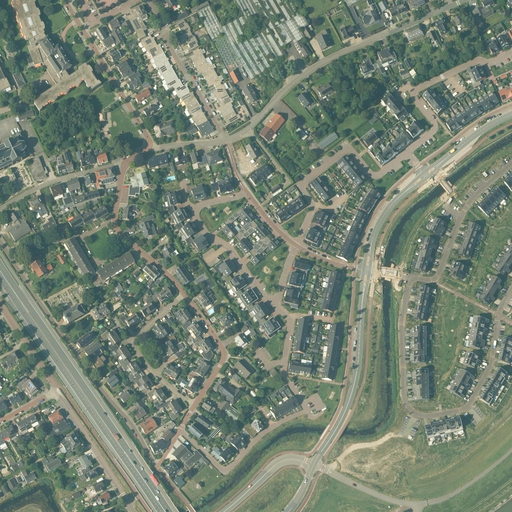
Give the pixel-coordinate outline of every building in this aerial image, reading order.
[(28,47),(30,55),(26,56),(29,64),(33,63),(34,66),(42,64),(57,86),(39,98),(38,97),(35,99),(36,102),(34,103),(39,112),(40,112),(42,109),(41,108),(50,102),(51,103),(54,102),(55,102),(57,99),(56,98),(62,94),(63,95),(66,94),(67,94),(69,91),(68,90),(74,86),(75,87),(78,86),(79,86),(81,84),(80,82),(83,80),(87,85),(86,86),(88,89),(90,88),(92,91),(101,85),(98,82),(97,83),(91,74),(92,73),(91,70),(91,69),(88,67),(87,68),(85,65),(78,69),(79,71),(69,78),(65,72),(71,67),(64,56),(65,56),(63,53),(60,49),(58,46),(55,49),(47,38),(46,39),(44,35),(43,31),(44,30),(44,27),(42,24),(41,24),(38,17),(40,17),(40,13),(39,13),(38,10),(36,10),(34,4),(35,3),(34,0),(12,0),(13,3),(12,4),(12,7),(14,10),(15,10),(18,17),(16,17),(17,21),(18,24),(20,24),(22,30),(21,31),(21,34),(21,35),(23,38),(24,37),(26,41),(28,40),(30,46),(28,47)] [(173,3),(176,1),(175,0),(164,0),(169,9),(175,6),(173,3)] [(208,2),(196,8),(212,40),(224,34),(225,35),(213,41),(222,60),(229,74),(236,71),(235,69),(242,66),(251,80),(250,81),(254,88),(258,85),(263,92),(280,81),(271,67),(272,66),(271,63),(276,60),(280,58),(285,55),(281,48),(287,45),(292,42),(294,44),(300,55),(302,54),(304,58),(309,55),(305,48),(304,48),(301,43),(306,40),(305,38),(300,31),(301,30),(307,27),(309,26),(302,14),(301,15),(292,0),(235,0),(244,16),(221,28),(208,2)] [(344,0),(348,7),(361,0),(366,0),(369,7),(370,6),(373,12),(366,15),(366,16),(362,18),(365,25),(370,23),(370,25),(370,24),(379,21),(377,16),(380,14),(375,4),(373,5),(370,0),(344,0)] [(417,7),(413,0),(407,3),(410,10),(417,7)] [(485,8),(481,10),(483,15),(490,11),(489,8),(491,7),(495,5),(492,0),(487,0),(482,3),(485,8)] [(398,5),(394,6),(399,15),(406,12),(402,6),(399,7),(398,5)] [(392,10),(389,12),(392,18),(398,16),(399,15),(394,6),(391,8),(392,10)] [(136,13),(127,18),(129,21),(135,32),(136,35),(139,40),(140,41),(140,42),(141,41),(146,38),(143,32),(146,30),(141,21),(147,17),(142,7),(135,10),(135,11),(136,13)] [(179,21),(190,15),(187,9),(183,12),(183,13),(176,17),(179,21)] [(479,30),(485,27),(479,16),(473,19),(479,30)] [(462,29),(470,26),(468,21),(463,23),(460,17),(454,20),(457,27),(461,25),(462,29)] [(446,25),(443,19),(435,23),(438,29),(439,29),(442,35),(448,33),(445,26),(446,25)] [(116,20),(109,24),(112,30),(113,30),(114,32),(118,30),(117,28),(120,26),(116,20)] [(129,21),(121,25),(127,36),(135,32),(129,21)] [(178,27),(181,31),(189,27),(187,23),(186,24),(184,21),(174,26),(175,28),(178,27)] [(409,42),(423,36),(419,25),(404,31),(409,42)] [(180,37),(181,39),(191,34),(190,31),(191,30),(189,27),(181,31),(183,36),(180,37)] [(307,27),(301,30),(307,41),(314,37),(307,27)] [(355,33),(352,27),(347,29),(347,28),(340,31),(344,40),(351,37),(350,35),(355,33)] [(100,40),(102,43),(108,40),(108,39),(106,36),(101,29),(95,32),(100,40)] [(124,42),(118,30),(111,34),(112,37),(115,43),(117,46),(124,42)] [(325,36),(316,40),(321,51),(331,47),(326,36),(329,34),(327,30),(323,31),(325,36)] [(437,41),(433,31),(428,34),(432,43),(437,41)] [(191,34),(181,39),(182,41),(185,40),(188,44),(196,40),(194,36),(196,35),(194,32),(191,34)] [(509,38),(505,32),(502,34),(502,35),(497,37),(503,50),(509,46),(506,40),(509,38)] [(146,38),(141,41),(143,43),(142,44),(146,52),(158,45),(157,46),(155,41),(154,42),(150,36),(146,38)] [(108,40),(102,43),(104,48),(105,47),(106,49),(114,44),(115,43),(112,37),(111,37),(109,38),(108,39),(108,40)] [(495,46),(498,44),(495,38),(492,40),(492,41),(487,44),(493,55),(498,52),(495,46)] [(196,40),(188,44),(190,48),(187,50),(188,52),(199,47),(197,44),(198,43),(196,40)] [(158,45),(146,52),(147,53),(149,52),(150,55),(152,59),(163,53),(161,48),(160,49),(158,45)] [(192,60),(194,65),(205,59),(200,49),(199,50),(198,49),(193,52),(194,55),(191,56),(193,60),(192,60)] [(386,50),(382,52),(388,66),(389,66),(397,62),(396,59),(392,51),(392,52),(389,53),(388,49),(387,50),(386,50),(386,49),(386,50)] [(117,52),(110,56),(112,60),(113,62),(114,61),(115,63),(117,62),(116,60),(121,58),(119,55),(121,53),(119,51),(117,52)] [(378,54),(377,54),(381,63),(377,65),(379,68),(382,66),(383,68),(388,66),(382,52),(378,54),(378,53),(378,54)] [(163,53),(152,59),(153,60),(155,63),(158,68),(159,68),(159,69),(169,63),(168,61),(169,60),(168,60),(167,61),(166,60),(165,58),(166,57),(163,53)] [(121,64),(117,67),(117,68),(116,68),(117,70),(118,70),(120,73),(130,66),(128,63),(129,62),(126,58),(120,62),(121,64)] [(205,59),(194,65),(197,70),(198,69),(200,72),(213,65),(209,58),(206,60),(205,59)] [(369,58),(364,60),(363,61),(365,64),(359,67),(363,75),(370,72),(371,73),(375,71),(375,70),(370,58),(369,58)] [(0,92),(5,91),(10,88),(14,86),(11,80),(7,81),(6,79),(5,79),(1,72),(0,68),(0,64),(2,63),(0,59),(0,92)] [(404,61),(408,70),(413,68),(408,59),(404,61)] [(160,70),(159,70),(162,76),(164,80),(175,74),(173,69),(172,70),(170,67),(172,66),(171,65),(170,66),(169,63),(159,69),(160,70)] [(213,65),(200,72),(200,73),(202,71),(204,75),(203,75),(205,80),(216,73),(214,69),(212,66),(213,66),(213,65)] [(122,78),(123,77),(123,78),(128,75),(130,77),(135,74),(130,66),(120,73),(121,75),(121,76),(122,78)] [(481,67),(474,70),(473,67),(467,70),(471,79),(484,73),(481,67)] [(229,74),(235,85),(241,81),(236,70),(236,71),(229,74)] [(13,75),(19,88),(26,85),(19,72),(13,75)] [(135,74),(130,77),(129,78),(131,82),(127,84),(131,90),(141,84),(139,81),(141,80),(137,73),(135,74)] [(216,73),(205,80),(208,84),(209,84),(210,87),(214,85),(215,88),(221,85),(220,82),(223,80),(221,76),(219,77),(218,78),(216,73)] [(471,79),(472,78),(475,84),(473,85),(474,88),(481,85),(480,82),(486,79),(484,73),(471,79)] [(175,74),(164,80),(166,84),(169,89),(173,87),(174,88),(182,84),(180,81),(178,82),(176,79),(177,78),(175,74)] [(174,88),(170,90),(171,92),(175,90),(175,91),(179,99),(191,92),(190,93),(188,88),(187,89),(185,85),(183,86),(182,84),(174,88)] [(322,98),(332,92),(328,84),(317,91),(322,98)] [(217,90),(213,92),(215,96),(214,96),(217,101),(228,95),(225,90),(222,85),(221,86),(221,85),(215,88),(217,90)] [(250,86),(242,91),(245,96),(246,96),(250,104),(254,102),(256,101),(254,97),(255,97),(250,86)] [(503,90),(508,100),(511,98),(511,96),(508,87),(503,90)] [(138,103),(151,96),(147,90),(135,97),(138,103)] [(427,93),(427,94),(426,93),(421,95),(425,99),(425,100),(427,101),(435,95),(431,90),(427,93)] [(503,90),(498,92),(503,103),(508,100),(503,90)] [(191,92),(179,99),(180,100),(181,99),(183,102),(185,106),(196,100),(194,95),(193,96),(191,92)] [(304,93),(298,99),(305,108),(311,103),(313,105),(315,103),(311,98),(309,100),(304,93)] [(386,106),(395,99),(394,100),(389,93),(384,97),(385,98),(381,101),(384,104),(386,106)] [(494,106),(498,103),(492,93),(487,96),(494,106)] [(228,95),(217,101),(219,105),(220,104),(222,108),(220,109),(220,110),(232,103),(230,99),(228,95)] [(439,98),(438,99),(435,95),(427,101),(430,106),(439,98)] [(147,108),(143,111),(146,116),(149,116),(151,115),(151,116),(154,114),(154,113),(157,112),(156,111),(160,109),(157,105),(156,103),(158,102),(162,99),(160,96),(156,99),(149,103),(151,106),(150,107),(150,106),(147,108)] [(482,99),(489,109),(494,106),(487,96),(482,99)] [(434,110),(443,103),(439,98),(430,106),(434,110)] [(321,108),(326,105),(323,99),(318,103),(321,108)] [(386,106),(386,107),(387,106),(390,110),(389,111),(390,111),(399,104),(395,99),(386,106)] [(484,112),(489,109),(482,99),(478,102),(484,112)] [(196,100),(185,106),(188,110),(190,115),(191,115),(192,116),(202,111),(200,108),(202,107),(201,107),(200,108),(198,105),(199,104),(196,100)] [(473,105),(479,115),(480,115),(481,114),(482,113),(484,112),(478,102),(473,105)] [(232,103),(220,110),(222,113),(221,113),(223,118),(234,112),(232,107),(230,104),(232,103)] [(434,110),(438,115),(447,107),(443,103),(434,110)] [(394,116),(403,108),(399,104),(390,111),(392,114),(394,116)] [(469,108),(475,118),(479,115),(473,105),(469,108)] [(394,116),(398,121),(404,116),(405,118),(408,115),(403,108),(394,116)] [(464,111),(470,121),(475,118),(469,108),(464,111)] [(18,118),(15,119),(17,122),(19,122),(28,119),(34,116),(32,111),(17,116),(18,118)] [(193,117),(192,117),(195,123),(197,127),(208,121),(205,116),(204,117),(203,114),(205,113),(204,112),(203,113),(202,111),(192,116),(193,117)] [(470,121),(464,111),(464,112),(460,115),(466,124),(470,121)] [(234,112),(223,118),(226,122),(227,122),(229,125),(241,118),(238,115),(237,116),(234,112)] [(275,133),(284,121),(276,115),(265,127),(259,135),(268,142),(275,133)] [(456,117),(455,117),(462,127),(462,126),(466,124),(460,115),(456,117)] [(457,130),(462,127),(455,117),(453,118),(450,120),(457,130)] [(451,121),(446,124),(452,133),(457,130),(450,120),(451,121)] [(208,121),(197,127),(199,131),(201,134),(200,135),(202,138),(208,135),(206,132),(211,129),(209,126),(210,125),(208,121)] [(416,121),(411,126),(418,135),(424,131),(416,121)] [(157,138),(175,132),(171,122),(154,128),(157,138)] [(308,136),(298,126),(297,125),(292,130),(295,133),(304,141),(308,136)] [(413,139),(418,135),(411,126),(412,127),(407,131),(413,139)] [(0,170),(11,165),(12,165),(13,164),(16,162),(16,163),(18,162),(18,161),(21,160),(22,160),(23,160),(21,159),(25,157),(26,154),(26,153),(25,153),(24,153),(26,149),(27,149),(29,148),(24,138),(25,138),(21,132),(16,134),(16,135),(7,140),(8,143),(0,146),(0,170)] [(334,132),(328,136),(317,144),(322,150),(338,138),(334,132)] [(369,137),(368,136),(365,138),(366,140),(363,142),(368,147),(373,143),(375,145),(381,141),(374,133),(369,137)] [(400,136),(408,146),(413,141),(406,133),(401,137),(400,136)] [(400,136),(395,140),(403,149),(407,145),(408,146),(400,136)] [(399,153),(403,149),(395,140),(390,144),(398,154),(398,153),(399,153)] [(258,157),(260,156),(255,147),(254,148),(252,144),(246,148),(253,160),(258,157)] [(386,149),(393,158),(398,154),(390,144),(391,145),(388,147),(386,149)] [(381,153),(388,162),(393,158),(386,149),(386,150),(382,153),(381,153)] [(97,150),(94,152),(96,158),(96,157),(98,165),(107,162),(104,152),(98,154),(97,150)] [(214,163),(222,161),(219,151),(213,153),(213,152),(206,155),(209,166),(214,164),(214,163)] [(64,164),(66,173),(74,171),(71,161),(70,161),(68,152),(63,154),(66,164),(64,164)] [(86,157),(88,165),(95,164),(93,156),(92,156),(92,152),(87,154),(88,156),(86,157)] [(499,157),(502,163),(510,158),(507,152),(499,157)] [(88,165),(86,157),(86,156),(84,156),(84,154),(80,155),(79,153),(76,153),(78,161),(80,160),(82,167),(88,165)] [(191,155),(190,155),(194,165),(197,164),(198,167),(205,165),(207,164),(205,158),(202,159),(199,160),(197,153),(196,153),(195,153),(194,153),(193,153),(192,153),(192,154),(191,154),(191,155)] [(379,163),(382,167),(388,162),(381,153),(376,157),(380,162),(379,163)] [(168,164),(165,154),(147,159),(149,169),(168,164)] [(183,165),(189,163),(187,156),(181,158),(180,154),(173,156),(176,167),(183,165)] [(341,169),(350,162),(346,157),(337,164),(341,169)] [(26,166),(34,182),(35,182),(36,182),(40,181),(38,178),(48,173),(45,168),(42,169),(38,158),(29,162),(31,165),(26,166)] [(350,162),(341,169),(345,173),(354,166),(350,162)] [(66,173),(64,164),(56,166),(59,175),(66,173)] [(262,181),(272,174),(266,165),(256,173),(262,180),(262,181)] [(358,171),(354,166),(345,173),(349,178),(358,171)] [(240,167),(236,169),(240,175),(244,173),(240,167)] [(96,181),(94,182),(95,184),(96,186),(97,190),(103,188),(102,185),(114,182),(113,177),(114,177),(112,169),(96,173),(95,173),(96,177),(97,181),(96,181)] [(353,183),(361,176),(358,171),(349,178),(353,183)] [(262,180),(256,173),(249,179),(255,186),(262,180)] [(130,186),(129,196),(135,197),(135,194),(136,189),(140,188),(148,185),(145,174),(143,175),(142,174),(139,175),(138,176),(136,177),(137,177),(130,179),(132,185),(130,186)] [(86,183),(85,183),(86,187),(93,185),(94,189),(93,189),(94,192),(96,191),(97,191),(97,190),(96,186),(95,184),(94,182),(92,176),(85,178),(86,183)] [(361,176),(353,183),(357,187),(359,186),(361,184),(365,180),(361,176)] [(324,182),(320,177),(310,185),(314,189),(324,182)] [(222,180),(226,194),(229,193),(229,191),(231,191),(230,187),(233,186),(231,179),(222,181),(222,180)] [(78,180),(67,183),(69,192),(74,206),(84,202),(82,195),(75,198),(74,195),(81,192),(80,188),(78,180)] [(216,191),(219,190),(220,194),(223,193),(223,195),(226,194),(222,180),(217,182),(217,183),(214,184),(216,191)] [(317,194),(327,186),(324,182),(314,189),(317,194)] [(63,195),(59,185),(50,188),(54,198),(63,195)] [(202,188),(201,185),(195,186),(196,189),(191,190),(193,196),(204,193),(203,188),(202,188)] [(278,185),(269,191),(272,195),(281,189),(278,185)] [(327,186),(317,194),(320,198),(330,191),(327,186)] [(370,189),(366,194),(377,201),(377,200),(380,195),(377,194),(376,192),(375,193),(375,192),(376,191),(373,189),(372,191),(372,190),(370,189)] [(497,189),(491,195),(499,204),(504,200),(503,199),(505,196),(497,189)] [(94,192),(82,195),(84,202),(96,199),(100,198),(97,191),(96,191),(94,192)] [(330,191),(320,198),(324,203),(334,195),(330,191)] [(64,205),(58,207),(59,211),(66,209),(67,208),(74,206),(69,192),(64,194),(65,198),(62,199),(64,205)] [(168,202),(167,202),(180,199),(179,196),(178,196),(178,194),(170,196),(169,193),(163,194),(164,197),(167,197),(168,202)] [(203,194),(204,193),(193,196),(194,202),(198,201),(198,202),(201,201),(201,200),(204,199),(203,194)] [(366,194),(363,198),(374,205),(375,203),(377,201),(366,194)] [(491,195),(487,199),(495,207),(494,207),(495,208),(499,204),(491,195)] [(42,212),(44,216),(47,214),(45,210),(43,206),(38,197),(33,200),(34,201),(34,202),(35,203),(36,203),(37,205),(38,204),(39,208),(40,207),(42,211),(41,211),(42,212)] [(300,210),(305,207),(301,202),(302,202),(300,199),(299,199),(298,197),(293,200),(300,210)] [(361,203),(360,203),(371,210),(374,205),(363,198),(361,203)] [(181,202),(180,199),(167,202),(168,208),(167,208),(168,212),(174,210),(173,207),(180,205),(180,203),(181,202)] [(487,199),(483,204),(491,211),(494,208),(494,207),(495,207),(487,199)] [(41,217),(44,216),(42,212),(41,211),(42,211),(40,207),(39,208),(38,204),(37,205),(36,203),(35,203),(34,202),(34,201),(33,200),(28,202),(33,211),(35,214),(38,213),(41,217)] [(300,210),(293,200),(288,203),(295,213),(300,210)] [(291,216),(295,213),(288,203),(289,205),(285,208),(285,207),(284,207),(291,217),(291,216)] [(360,203),(357,208),(368,215),(371,210),(360,203)] [(483,204),(479,208),(487,216),(492,212),(491,211),(483,204)] [(124,213),(123,219),(131,221),(132,211),(136,212),(138,212),(139,210),(137,209),(137,206),(136,206),(130,205),(130,209),(124,209),(123,213),(124,213)] [(104,207),(98,210),(103,218),(108,214),(104,207)] [(286,220),(291,217),(284,207),(282,209),(280,210),(286,220)] [(232,216),(236,220),(240,216),(243,220),(251,214),(246,209),(244,211),(241,208),(232,216)] [(171,215),(174,220),(186,214),(185,211),(184,211),(182,209),(175,213),(174,210),(168,212),(170,216),(171,215)] [(97,221),(103,218),(98,210),(93,214),(96,219),(97,221)] [(277,219),(278,218),(281,223),(286,220),(280,210),(280,211),(276,215),(275,216),(277,219)] [(17,225),(8,231),(15,242),(31,231),(24,220),(26,220),(22,214),(20,215),(17,211),(10,216),(14,223),(15,222),(17,225)] [(90,222),(96,219),(93,214),(91,211),(86,215),(90,222)] [(365,222),(367,216),(356,211),(354,216),(365,222)] [(316,216),(315,218),(328,224),(331,219),(334,221),(336,216),(332,215),(331,215),(329,215),(326,213),(325,216),(318,213),(316,216)] [(188,217),(186,214),(174,220),(176,225),(175,226),(177,229),(182,225),(181,223),(188,219),(187,217),(188,217)] [(243,220),(247,224),(242,228),(246,232),(255,224),(252,221),(255,218),(251,214),(243,220)] [(85,225),(90,222),(86,215),(81,218),(84,223),(85,225)] [(78,226),(84,223),(81,218),(79,216),(74,219),(78,226)] [(223,224),(226,227),(223,229),(227,234),(235,228),(231,224),(236,220),(232,216),(223,224)] [(365,222),(354,216),(351,221),(363,226),(365,222)] [(45,233),(57,226),(52,217),(52,218),(48,220),(50,222),(42,227),(45,233)] [(313,223),(320,227),(319,230),(324,232),(328,224),(315,218),(314,220),(313,223)] [(435,218),(432,224),(442,230),(445,231),(446,229),(443,228),(445,224),(435,218)] [(73,230),(78,226),(74,219),(68,222),(73,230)] [(349,226),(360,231),(363,226),(351,221),(349,226)] [(145,238),(152,235),(154,234),(155,233),(154,231),(153,230),(152,228),(151,228),(149,222),(139,226),(140,230),(142,229),(145,238)] [(178,231),(180,230),(183,235),(194,227),(192,225),(190,223),(184,228),(182,225),(177,229),(178,231)] [(246,232),(249,236),(254,232),(257,236),(264,229),(260,225),(258,227),(255,224),(246,232)] [(432,224),(429,231),(442,237),(445,231),(442,230),(432,224)] [(470,224),(468,230),(479,234),(482,228),(470,224)] [(349,226),(351,227),(349,232),(348,231),(359,237),(358,236),(360,231),(349,226)] [(183,235),(184,235),(187,239),(185,240),(186,243),(192,239),(190,237),(197,233),(195,231),(196,230),(194,227),(183,235)] [(227,234),(232,239),(234,237),(237,240),(246,232),(242,228),(238,232),(235,228),(227,234)] [(266,237),(269,234),(264,229),(257,236),(261,240),(256,244),(260,248),(269,240),(266,237)] [(308,230),(307,234),(320,240),(324,232),(319,230),(317,232),(310,229),(309,230),(308,230)] [(464,233),(463,235),(466,236),(477,240),(479,234),(468,230),(467,234),(464,233)] [(345,236),(357,242),(359,237),(348,231),(345,236)] [(31,241),(37,237),(34,232),(28,236),(31,241)] [(245,240),(249,236),(246,232),(237,240),(240,243),(237,245),(241,250),(248,244),(245,240)] [(307,234),(305,238),(306,238),(305,240),(312,243),(311,246),(314,247),(317,248),(318,245),(320,240),(307,234)] [(463,235),(463,237),(465,238),(464,243),(475,246),(477,240),(466,236),(463,235)] [(204,241),(201,236),(193,242),(192,239),(186,243),(188,245),(191,244),(194,248),(195,247),(204,241)] [(345,236),(343,241),(344,242),(354,247),(355,246),(354,246),(357,242),(345,236)] [(426,238),(424,245),(434,248),(436,248),(437,247),(434,246),(435,241),(426,238)] [(72,240),(64,245),(66,248),(68,251),(70,254),(72,257),(74,261),(76,264),(78,267),(80,270),(82,274),(84,277),(87,275),(94,287),(96,286),(102,282),(105,280),(109,278),(112,276),(115,274),(118,273),(121,271),(125,269),(128,267),(131,265),(134,263),(130,255),(129,253),(126,255),(122,257),(119,259),(116,261),(113,263),(109,265),(106,267),(103,269),(100,271),(96,273),(95,274),(93,271),(91,268),(89,265),(87,262),(85,258),(84,255),(82,252),(80,249),(78,245),(76,242),(74,239),(72,240)] [(279,245),(275,240),(271,243),(269,240),(260,248),(263,252),(269,247),(272,251),(279,245)] [(195,247),(194,248),(195,248),(198,252),(202,250),(203,252),(207,249),(205,247),(208,246),(204,241),(195,247)] [(354,247),(344,242),(343,241),(345,242),(344,246),(343,247),(352,251),(354,247)] [(459,246),(459,248),(461,249),(473,253),(475,246),(464,243),(462,247),(459,246)] [(245,255),(248,252),(251,255),(260,248),(256,244),(252,247),(248,244),(241,250),(245,255)] [(168,261),(174,257),(172,253),(173,252),(168,245),(162,250),(164,253),(163,254),(168,261)] [(424,245),(422,251),(432,254),(433,250),(436,250),(436,248),(434,248),(424,245)] [(339,251),(350,256),(352,252),(352,251),(343,247),(341,252),(339,251)] [(262,259),(259,255),(263,252),(260,248),(251,255),(253,259),(251,261),(255,266),(262,259)] [(459,248),(458,250),(461,251),(459,255),(470,259),(473,253),(461,249),(459,248)] [(347,262),(350,256),(339,251),(336,256),(347,262)] [(420,251),(419,257),(430,260),(433,261),(433,259),(430,258),(432,254),(422,251),(420,251)] [(62,265),(66,263),(61,254),(57,257),(62,265)] [(511,258),(507,254),(503,260),(511,266),(511,264),(511,258)] [(35,272),(43,267),(41,263),(42,262),(39,256),(33,260),(35,263),(31,266),(35,272)] [(419,257),(417,263),(428,267),(429,262),(432,263),(433,261),(430,260),(419,257)] [(503,260),(499,265),(510,273),(511,271),(509,269),(511,266),(503,260)] [(231,264),(230,262),(229,261),(222,265),(221,263),(216,266),(221,274),(232,266),(231,264)] [(294,266),(295,266),(294,268),(302,270),(301,273),(307,274),(308,271),(306,270),(308,264),(304,263),(304,262),(300,261),(300,262),(296,261),(296,263),(294,262),(294,266)] [(453,262),(451,269),(454,270),(463,273),(466,267),(453,262)] [(417,263),(415,270),(426,273),(428,267),(417,263)] [(47,273),(52,269),(50,265),(44,268),(43,267),(35,272),(39,278),(47,273)] [(141,274),(139,276),(140,278),(143,281),(146,279),(155,269),(153,267),(152,268),(149,265),(143,271),(145,272),(142,275),(141,274)] [(499,265),(495,271),(503,277),(506,273),(509,274),(510,273),(499,265)] [(184,286),(192,280),(182,266),(174,272),(184,286)] [(226,281),(231,278),(229,275),(236,271),(235,270),(235,269),(234,268),(232,266),(221,274),(223,273),(226,277),(224,278),(226,281)] [(155,269),(146,279),(148,280),(150,278),(154,281),(159,275),(156,272),(157,270),(155,269)] [(451,269),(450,271),(453,272),(451,276),(462,280),(465,274),(463,273),(454,270),(451,269)] [(328,275),(328,278),(340,281),(341,275),(335,273),(329,272),(328,275)] [(301,273),(300,276),(292,273),(291,275),(290,275),(289,279),(302,282),(303,277),(306,277),(307,274),(301,273)] [(231,278),(226,281),(231,289),(243,281),(239,276),(233,280),(231,278)] [(494,276),(490,282),(501,289),(502,287),(500,286),(502,282),(494,276)] [(329,278),(328,283),(335,285),(339,286),(340,281),(328,278),(329,278)] [(296,287),(295,290),(301,291),(302,288),(300,288),(302,282),(289,279),(288,283),(289,283),(289,285),(296,287)] [(241,293),(240,290),(246,286),(243,281),(231,289),(234,293),(234,294),(235,293),(236,296),(241,293)] [(490,282),(487,288),(495,293),(498,289),(500,291),(501,289),(490,282)] [(165,290),(161,292),(167,300),(172,296),(169,292),(171,290),(168,285),(163,288),(165,290)] [(203,293),(197,297),(204,308),(211,304),(214,302),(211,297),(212,295),(210,292),(206,286),(201,289),(203,293)] [(421,287),(420,293),(431,296),(432,289),(421,287)] [(326,288),(324,294),(326,294),(336,297),(337,291),(329,289),(327,289),(326,288)] [(483,293),(483,294),(494,300),(495,299),(493,297),(495,293),(487,288),(483,293)] [(238,299),(239,298),(242,303),(255,294),(252,291),(251,291),(250,290),(243,295),(241,293),(236,296),(238,299)] [(300,295),(301,291),(295,290),(294,293),(287,291),(285,297),(297,300),(298,294),(300,295)] [(167,300),(161,292),(158,295),(157,293),(152,296),(156,301),(158,299),(161,304),(167,300)] [(482,292),(478,299),(488,305),(491,301),(493,302),(494,300),(483,294),(483,293),(482,292)] [(416,297),(415,299),(430,302),(428,302),(429,296),(431,296),(420,293),(419,298),(416,297)] [(253,307),(251,304),(257,300),(256,298),(257,298),(255,294),(242,303),(246,308),(248,310),(253,307)] [(297,300),(285,297),(284,302),(292,304),(291,307),(297,309),(298,306),(296,305),(297,300)] [(148,305),(145,307),(150,314),(155,310),(152,306),(154,304),(150,298),(145,301),(148,305)] [(415,299),(415,301),(418,302),(417,306),(428,309),(430,302),(415,299)] [(459,311),(464,305),(459,301),(454,307),(459,311)] [(65,317),(63,318),(65,322),(67,321),(68,324),(83,316),(82,315),(87,312),(84,308),(82,304),(78,307),(77,306),(63,314),(65,317)] [(97,308),(96,308),(92,310),(98,320),(103,317),(102,317),(110,313),(105,304),(97,308)] [(263,304),(262,304),(254,309),(253,307),(248,310),(250,313),(253,311),(256,315),(254,316),(254,317),(266,309),(265,307),(263,304)] [(323,308),(322,310),(332,313),(333,307),(322,304),(322,305),(323,305),(323,308)] [(139,305),(134,308),(139,315),(141,313),(145,318),(150,314),(145,307),(142,309),(139,305)] [(413,310),(413,312),(427,315),(428,309),(417,306),(416,311),(413,310)] [(133,316),(130,318),(135,325),(140,321),(137,317),(139,315),(134,308),(130,312),(133,316)] [(184,308),(173,316),(175,319),(179,316),(181,319),(188,314),(188,313),(188,312),(186,309),(186,310),(184,308)] [(269,313),(267,310),(266,309),(254,317),(257,321),(258,321),(259,324),(265,320),(263,318),(269,314),(269,313)] [(413,312),(412,314),(415,315),(414,320),(425,322),(427,315),(413,312)] [(181,323),(180,324),(183,329),(189,325),(187,322),(192,319),(188,314),(181,319),(183,321),(181,322),(181,323)] [(229,330),(237,324),(232,315),(228,317),(227,315),(223,318),(224,319),(220,321),(223,326),(224,325),(226,327),(226,326),(229,330)] [(124,316),(119,319),(124,326),(126,324),(130,328),(135,325),(130,318),(127,320),(124,316)] [(474,317),(473,324),(485,326),(485,323),(489,323),(489,320),(474,317)] [(277,323),(275,319),(274,320),(273,318),(266,323),(265,320),(259,324),(265,331),(277,323)] [(189,325),(183,329),(186,333),(188,331),(189,332),(191,330),(193,334),(200,329),(199,327),(200,327),(198,324),(197,325),(196,323),(191,327),(189,325)] [(279,327),(280,326),(277,323),(265,331),(270,339),(275,335),(273,333),(280,328),(279,327)] [(162,324),(153,330),(157,335),(166,329),(164,326),(162,324)] [(473,324),(474,324),(473,330),(487,332),(488,329),(484,329),(485,326),(473,324)] [(245,326),(240,329),(244,334),(246,337),(251,333),(249,330),(245,326)] [(166,329),(157,335),(158,336),(157,337),(159,339),(160,339),(160,340),(165,337),(167,340),(173,336),(170,331),(168,332),(166,329)] [(193,338),(190,339),(193,344),(199,340),(198,337),(203,333),(200,329),(193,334),(194,336),(193,337),(193,338)] [(107,331),(100,336),(104,341),(108,338),(110,341),(117,336),(113,331),(109,334),(107,332),(107,331)] [(89,333),(77,343),(78,344),(78,345),(80,348),(81,347),(82,349),(94,339),(89,333)] [(241,335),(235,340),(240,347),(247,342),(241,335)] [(471,335),(470,341),(485,344),(485,341),(482,341),(482,339),(482,338),(471,335)] [(112,344),(108,347),(111,352),(116,348),(115,346),(120,341),(117,336),(110,341),(112,344)] [(169,342),(162,346),(166,352),(173,347),(171,344),(173,343),(172,342),(176,340),(173,336),(167,340),(169,342)] [(199,340),(193,344),(196,348),(198,347),(199,347),(199,349),(201,347),(202,349),(209,344),(209,343),(207,340),(207,341),(206,339),(201,342),(199,340)] [(511,340),(503,339),(502,345),(511,347),(511,340)] [(96,341),(84,350),(86,353),(85,353),(92,362),(90,363),(96,371),(103,365),(102,363),(105,361),(102,357),(99,360),(97,358),(105,351),(98,343),(96,341)] [(470,341),(469,347),(480,350),(481,346),(484,347),(485,344),(470,341)] [(173,347),(166,352),(167,353),(166,353),(168,356),(169,355),(169,357),(174,353),(176,356),(183,351),(187,348),(186,347),(184,349),(181,344),(179,344),(174,348),(174,347),(173,347)] [(202,353),(201,354),(204,358),(203,360),(207,362),(208,361),(209,362),(213,355),(211,351),(213,349),(209,344),(202,349),(204,352),(202,353)] [(511,347),(502,345),(501,351),(511,353),(511,347)] [(116,348),(111,352),(114,356),(118,353),(120,356),(127,352),(124,346),(118,350),(116,348)] [(183,351),(176,356),(178,359),(186,354),(183,351)] [(511,353),(501,351),(499,357),(511,359),(511,355),(511,353)] [(5,361),(3,359),(0,360),(0,361),(1,364),(4,369),(5,369),(6,371),(9,369),(9,368),(17,364),(21,362),(16,352),(7,357),(8,358),(4,360),(5,361)] [(122,359),(118,362),(122,367),(127,363),(125,361),(131,357),(127,352),(120,356),(122,359)] [(468,353),(466,359),(480,364),(481,362),(478,360),(479,357),(468,353)] [(499,357),(498,363),(510,365),(511,359),(499,357)] [(200,358),(196,363),(200,365),(198,368),(206,373),(206,372),(207,372),(208,370),(208,369),(209,367),(206,365),(207,362),(203,360),(200,358)] [(466,359),(463,365),(474,369),(475,366),(476,366),(479,367),(480,364),(466,359)] [(234,368),(243,376),(245,374),(244,373),(246,371),(245,370),(248,367),(241,360),(234,368)] [(127,363),(122,367),(125,371),(129,369),(131,371),(138,367),(134,362),(128,366),(127,363)] [(170,364),(164,373),(169,376),(174,369),(171,367),(173,365),(170,364)] [(174,369),(169,376),(171,377),(170,378),(173,379),(174,379),(175,379),(178,375),(181,376),(186,368),(181,365),(179,369),(178,369),(178,368),(176,366),(174,369)] [(131,374),(129,376),(130,379),(129,380),(131,383),(132,382),(133,381),(138,378),(140,377),(139,375),(136,377),(136,376),(141,372),(138,367),(131,371),(130,372),(131,374)] [(245,374),(243,376),(246,379),(254,371),(251,368),(250,368),(248,367),(245,370),(246,371),(244,373),(245,374)] [(193,369),(190,374),(196,377),(198,375),(202,378),(206,373),(198,368),(197,371),(195,370),(194,370),(193,369)] [(266,378),(270,375),(272,377),(277,374),(274,369),(264,375),(266,378)] [(498,369),(495,374),(505,380),(508,375),(501,370),(498,369)] [(462,370),(459,376),(469,381),(470,379),(473,381),(475,378),(462,370)] [(114,377),(118,374),(115,371),(109,376),(111,379),(106,382),(111,388),(119,382),(114,377)] [(190,374),(187,378),(189,379),(188,380),(190,381),(188,384),(196,389),(196,388),(197,388),(199,385),(198,385),(199,383),(194,380),(196,377),(190,374)] [(495,374),(492,379),(502,385),(505,380),(495,374)] [(138,378),(133,381),(135,384),(136,383),(139,388),(142,386),(149,381),(146,376),(140,380),(138,378)] [(459,376),(456,381),(469,388),(470,386),(467,384),(469,381),(459,376)] [(26,378),(16,386),(22,392),(25,390),(26,391),(25,392),(27,395),(28,394),(29,395),(31,397),(38,391),(36,389),(37,388),(31,380),(29,382),(26,378)] [(179,378),(176,383),(179,386),(181,383),(185,386),(183,388),(193,394),(196,389),(188,384),(183,380),(179,378)] [(492,379),(489,384),(499,390),(502,385),(492,379)] [(213,389),(220,396),(228,386),(221,380),(213,389)] [(144,389),(140,392),(143,396),(147,394),(149,393),(147,390),(153,386),(149,381),(142,386),(143,386),(144,389)] [(456,381),(453,386),(463,392),(464,389),(468,391),(469,388),(456,381)] [(489,384),(486,389),(496,396),(499,390),(489,384)] [(228,386),(220,396),(232,405),(242,394),(237,390),(235,391),(228,386)] [(453,386),(450,392),(463,399),(465,396),(462,395),(463,392),(453,386)] [(128,395),(131,392),(127,387),(123,390),(125,393),(119,398),(124,403),(131,398),(128,395)] [(149,393),(147,394),(150,399),(154,396),(156,399),(163,394),(160,389),(154,393),(152,390),(149,393)] [(486,389),(482,395),(493,401),(496,396),(486,389)] [(6,394),(3,396),(6,401),(9,400),(12,404),(15,402),(16,403),(21,401),(20,400),(23,398),(20,393),(18,394),(9,399),(6,394)] [(158,402),(154,404),(158,410),(162,408),(161,407),(162,405),(161,403),(167,399),(163,394),(156,399),(158,402)] [(482,395),(479,400),(490,406),(493,401),(482,395)] [(293,396),(288,399),(294,408),(299,405),(293,396)] [(289,400),(284,403),(289,411),(294,408),(288,399),(289,400)] [(139,400),(134,404),(138,411),(134,414),(138,420),(146,415),(142,409),(144,408),(139,400)] [(162,405),(161,407),(162,408),(163,409),(165,407),(167,409),(169,408),(171,410),(179,406),(175,400),(169,404),(167,402),(162,405)] [(206,401),(201,407),(209,412),(212,414),(214,411),(216,408),(213,406),(206,401)] [(223,413),(229,406),(224,401),(217,409),(223,413)] [(284,403),(280,406),(285,414),(289,411),(284,403)] [(173,413),(169,416),(173,421),(179,416),(178,414),(182,411),(179,406),(171,410),(173,413)] [(253,406),(243,415),(244,418),(256,411),(253,407),(253,406)] [(275,408),(280,417),(285,414),(280,406),(275,409),(275,408)] [(240,416),(229,407),(223,414),(235,423),(240,416)] [(275,408),(270,411),(276,420),(280,417),(275,408)] [(47,435),(44,437),(47,443),(51,441),(69,429),(64,421),(63,419),(57,411),(48,417),(53,425),(48,429),(49,431),(46,433),(47,435)] [(34,415),(28,418),(31,425),(33,428),(36,426),(35,425),(38,424),(39,426),(45,423),(41,416),(36,419),(34,415),(33,415),(34,415)] [(196,421),(195,421),(207,429),(207,428),(210,424),(210,423),(211,422),(212,422),(206,417),(204,420),(199,416),(199,417),(196,421)] [(33,428),(31,425),(28,418),(23,421),(27,431),(33,428)] [(146,436),(157,427),(151,418),(140,426),(146,436)] [(460,418),(454,419),(457,432),(463,431),(463,428),(460,418)] [(454,419),(448,421),(451,433),(457,432),(454,419)] [(252,424),(251,426),(258,434),(264,428),(261,425),(260,425),(261,424),(260,424),(260,423),(260,424),(257,420),(255,422),(252,424)] [(19,428),(16,430),(19,437),(20,437),(21,438),(23,437),(22,435),(21,433),(27,430),(27,431),(23,421),(16,424),(19,428)] [(157,442),(150,446),(154,454),(165,449),(162,442),(164,441),(166,442),(172,436),(172,435),(169,432),(173,429),(174,427),(175,426),(173,423),(171,421),(161,427),(160,428),(153,432),(158,439),(155,440),(157,442)] [(448,421),(442,422),(445,435),(451,433),(448,421)] [(438,423),(436,423),(440,436),(442,436),(445,435),(442,422),(438,423)] [(436,423),(431,425),(434,438),(440,436),(436,423)] [(245,431),(242,434),(245,437),(248,435),(249,435),(252,439),(255,436),(255,435),(257,433),(258,434),(251,426),(249,424),(246,426),(243,429),(245,431)] [(192,425),(188,430),(198,439),(198,438),(201,434),(202,434),(202,433),(204,431),(201,429),(199,431),(192,425)] [(431,425),(425,426),(428,439),(434,438),(431,425)] [(11,427),(6,430),(9,437),(10,439),(16,436),(17,438),(19,437),(16,430),(13,431),(11,427)] [(0,434),(3,440),(9,437),(6,430),(0,433),(0,434)] [(60,443),(63,447),(73,441),(74,442),(77,440),(73,434),(65,439),(65,440),(60,443)] [(227,439),(225,442),(228,444),(230,446),(231,444),(238,450),(241,446),(242,447),(245,444),(244,443),(245,443),(242,441),(243,440),(242,440),(241,439),(239,438),(237,436),(233,440),(230,437),(227,439)] [(63,447),(60,450),(61,451),(63,455),(67,453),(70,451),(70,452),(73,450),(72,450),(80,445),(77,440),(74,442),(73,441),(63,447)] [(181,444),(171,455),(179,462),(181,459),(190,469),(200,460),(203,462),(206,465),(207,466),(209,463),(205,460),(203,457),(196,451),(193,453),(194,455),(193,456),(189,452),(181,444)] [(216,447),(211,454),(221,463),(223,460),(225,462),(232,454),(227,449),(223,454),(216,447)] [(73,463),(76,461),(78,460),(84,469),(81,471),(83,475),(91,470),(89,467),(92,465),(89,461),(88,462),(85,456),(82,457),(81,454),(71,460),(73,463)] [(48,463),(49,464),(46,466),(49,471),(52,469),(52,471),(62,465),(58,458),(48,463)] [(22,460),(18,462),(19,462),(16,463),(19,469),(25,466),(22,460)] [(175,461),(163,470),(169,478),(173,475),(173,476),(176,474),(176,473),(181,469),(175,461)] [(202,469),(197,473),(205,480),(214,470),(210,466),(204,471),(202,469)] [(24,470),(21,472),(24,478),(26,482),(35,478),(33,473),(27,476),(24,470)] [(94,470),(87,475),(90,481),(96,478),(98,477),(97,476),(98,476),(97,473),(96,474),(96,473),(94,470)] [(214,470),(205,480),(211,487),(215,482),(213,480),(219,474),(214,470)] [(178,476),(174,481),(180,488),(185,484),(178,476)] [(11,489),(15,487),(11,480),(7,482),(11,489)] [(92,487),(89,488),(93,495),(94,494),(94,495),(93,496),(91,497),(91,499),(97,495),(96,493),(104,488),(105,487),(103,484),(102,485),(101,482),(96,485),(95,485),(95,484),(92,486),(92,487)] [(80,497),(80,495),(84,492),(85,492),(83,489),(78,491),(73,494),(73,495),(63,500),(64,502),(68,500),(69,501),(75,498),(76,499),(80,497)] [(91,499),(93,502),(96,500),(98,503),(99,505),(102,504),(104,506),(108,504),(106,501),(110,499),(111,498),(110,496),(108,496),(107,493),(99,498),(97,495),(91,499)]
